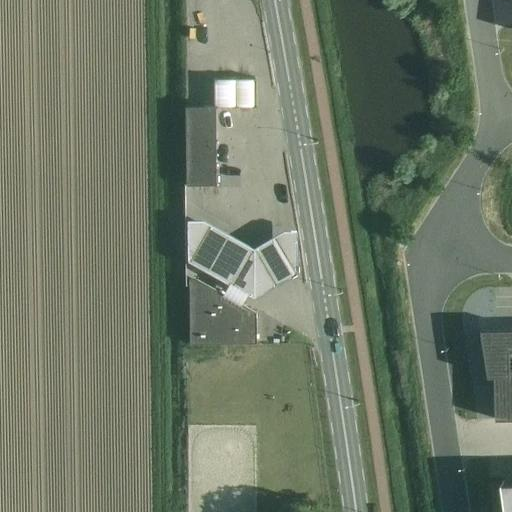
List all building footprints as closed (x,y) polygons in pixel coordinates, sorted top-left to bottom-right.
[(198,109),(183,109),(184,188),(199,188),(214,187),(213,110),(254,110),(253,81),(211,81),(212,109),(198,109)] [(200,225),(183,225),(183,265),(225,289),(222,295),(240,305),(244,299),(250,303),(293,279),(293,265),(293,235),(288,235),(280,235),(251,253),(200,225)] [(188,285),(189,344),(255,343),(255,317),(243,311),(245,308),(240,305),(222,295),(197,281),(196,284),(195,283),(194,285),(188,285)] [(511,328),(482,329),(490,377),(496,377),(497,420),(511,419),(511,328)] [(511,511),(511,481),(503,482),(507,511),(511,511)]
